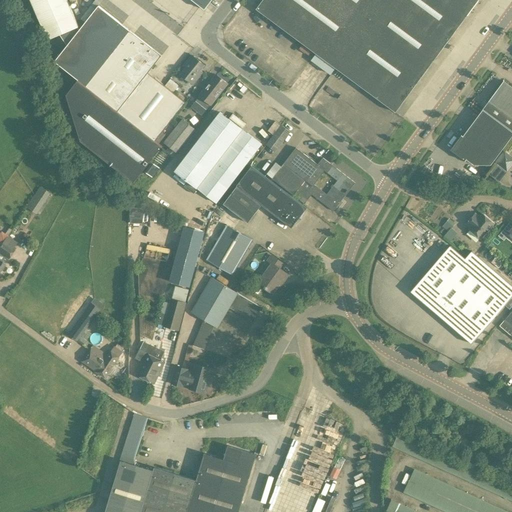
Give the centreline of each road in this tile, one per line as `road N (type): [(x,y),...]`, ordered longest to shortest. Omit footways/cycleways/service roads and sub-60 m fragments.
road 1 (unclassified): [(349,305),(300,324),(255,388),(165,414),(134,407),(0,312)]
road 2 (unclassified): [(230,0),(209,41),(388,180)]
road 3 (tertiary): [(388,180),(511,12)]
road 4 (tertiary): [(511,419),(373,342),(349,305)]
road 5 (tertiary): [(349,305),(348,258),(388,180)]
